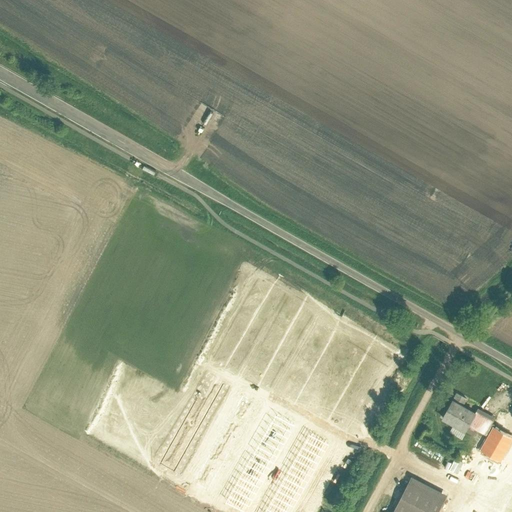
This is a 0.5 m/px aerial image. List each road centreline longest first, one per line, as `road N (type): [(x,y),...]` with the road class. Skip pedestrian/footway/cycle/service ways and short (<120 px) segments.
road 1 (tertiary): [(0,70),(511,362)]
road 2 (track): [(462,334),(366,511)]
